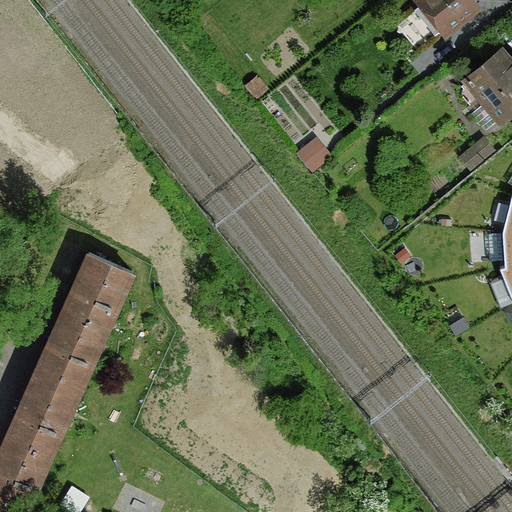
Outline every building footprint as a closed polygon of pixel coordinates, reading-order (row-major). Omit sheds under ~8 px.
[(478,7),(472,0),(421,0),(447,32),(478,7)] [(511,110),(511,63),(502,52),(470,79),(503,117),(511,110)] [(511,201),(504,234),(506,270),(502,271),(511,297),(511,201)] [(34,511),(140,270),(87,247),(0,447),(0,507),(10,511),(34,511)] [(396,511),(404,501),(391,491),(376,511),(396,511)]
